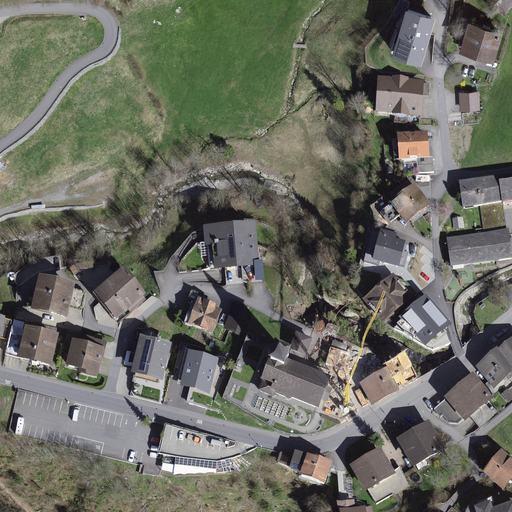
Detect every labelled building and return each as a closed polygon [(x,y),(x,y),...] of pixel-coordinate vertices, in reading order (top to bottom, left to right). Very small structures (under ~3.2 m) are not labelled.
[(511,0),(488,0),(505,12),(511,1),(511,0)] [(406,4),(392,49),(421,58),(435,13),(406,4)] [(471,24),(463,51),(496,60),(503,33),(471,24)] [(426,87),(377,84),(375,118),(424,121),(426,87)] [(479,89),(459,90),(460,109),(480,108),(479,89)] [(426,137),(399,139),(401,161),(417,159),(418,174),(434,173),(432,158),(427,159),(426,137)] [(511,178),(461,185),(464,209),(502,204),(503,205),(511,203),(511,178)] [(391,223),(400,215),(406,223),(428,207),(415,190),(414,191),(407,183),(392,195),(398,203),(393,207),(392,205),(383,212),(391,223)] [(245,231),(207,234),(210,269),(244,267),(245,283),(264,282),(262,264),(256,264),(253,234),(245,235),(245,231)] [(371,232),(364,263),(376,266),(377,262),(398,267),(403,245),(395,243),(396,240),(389,239),(388,241),(382,240),(383,234),(371,232)] [(508,232),(449,241),(452,267),(461,266),(511,259),(508,232)] [(105,302),(104,303),(121,322),(144,301),(122,276),(100,296),(105,302)] [(393,280),(367,302),(384,322),(416,295),(406,283),(403,286),(399,281),(396,284),(393,280)] [(30,297),(27,308),(65,317),(68,304),(82,308),(85,293),(41,283),(38,299),(30,297)] [(188,316),(185,325),(191,327),(192,325),(211,333),(219,314),(213,312),(215,308),(205,304),(208,298),(193,292),(188,303),(192,305),(189,312),(192,313),(190,317),(188,316)] [(417,309),(394,330),(433,353),(449,345),(444,329),(445,327),(432,308),(427,306),(421,312),(417,309)] [(248,314),(235,309),(227,328),(240,334),(248,314)] [(0,322),(0,334),(8,336),(11,322),(1,320),(1,323),(0,322)] [(339,328),(328,324),(323,336),(334,341),(339,328)] [(12,328),(5,354),(21,358),(22,354),(31,356),(30,365),(38,367),(39,364),(48,366),(56,338),(12,328)] [(256,334),(254,339),(261,342),(263,339),(266,340),(267,338),(256,334)] [(297,335),(290,350),(305,356),(311,341),(297,335)] [(86,346),(74,343),(69,367),(96,374),(103,343),(88,339),(86,346)] [(168,348),(143,342),(135,374),(160,380),(168,348)] [(504,347),(479,369),(494,387),(507,376),(509,378),(511,375),(511,342),(506,348),(504,347)] [(335,367),(333,374),(357,381),(364,359),(365,354),(348,349),(347,353),(330,349),(326,364),(335,367)] [(217,357),(186,350),(178,381),(193,384),(189,404),(207,408),(210,392),(208,392),(217,357)] [(264,382),(260,392),(273,397),(274,393),(290,400),(291,397),(318,409),(329,380),(303,370),(303,368),(287,361),(289,356),(276,352),(272,362),(269,362),(264,365),(260,375),(262,381),(264,382)] [(392,364),(385,368),(399,391),(418,380),(405,357),(396,362),(395,359),(391,361),(392,364)] [(357,381),(361,386),(377,377),(364,359),(357,381)] [(377,377),(361,386),(363,390),(366,389),(375,406),(395,394),(389,384),(392,382),(386,372),(377,377)] [(447,400),(437,410),(449,424),(459,424),(464,419),(466,419),(488,400),(472,382),(450,400),(447,400)] [(511,394),(508,391),(503,396),(509,402),(511,399),(511,394)] [(415,430),(399,440),(419,471),(427,466),(424,461),(441,451),(427,427),(421,431),(415,430)] [(229,443),(169,428),(163,454),(219,461),(225,459),(229,443)] [(378,454),(355,469),(377,505),(410,485),(400,469),(395,473),(397,476),(393,478),(378,454)] [(511,462),(502,454),(486,474),(493,481),(490,484),(495,488),(498,484),(503,489),(511,477),(511,462)] [(304,469),(302,477),(324,484),(330,465),(310,459),(309,460),(296,456),(293,466),(304,469)] [(346,504),(339,505),(340,511),(363,511),(363,509),(354,511),(353,503),(346,504)] [(490,503),(475,508),(476,511),(511,511),(511,503),(492,510),(490,503)]
